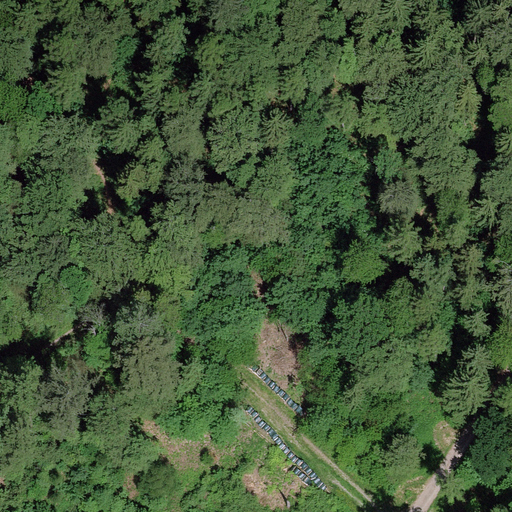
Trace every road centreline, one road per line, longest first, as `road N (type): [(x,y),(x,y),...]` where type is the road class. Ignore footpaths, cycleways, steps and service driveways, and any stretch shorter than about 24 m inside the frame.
road 1 (track): [(0,388),(73,324),(94,313),(127,312),(234,369),(323,459),(392,511)]
road 2 (track): [(0,39),(106,180),(127,312)]
road 3 (track): [(511,366),(409,511)]
